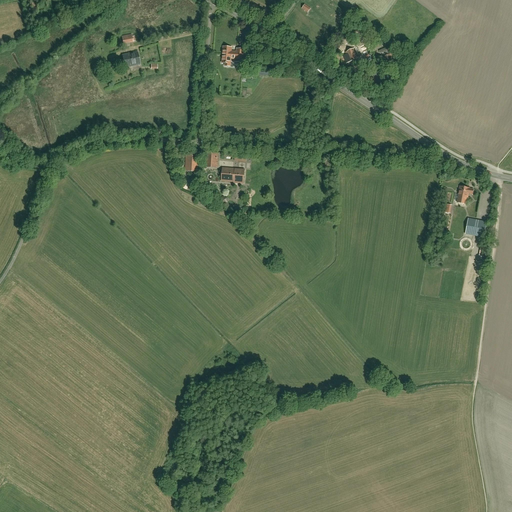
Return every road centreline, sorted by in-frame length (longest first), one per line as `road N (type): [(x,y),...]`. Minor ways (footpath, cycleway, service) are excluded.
road 1 (unclassified): [(0,152),(51,166),(97,146),(199,140),(215,3)]
road 2 (secondary): [(511,178),(444,155),(270,34)]
